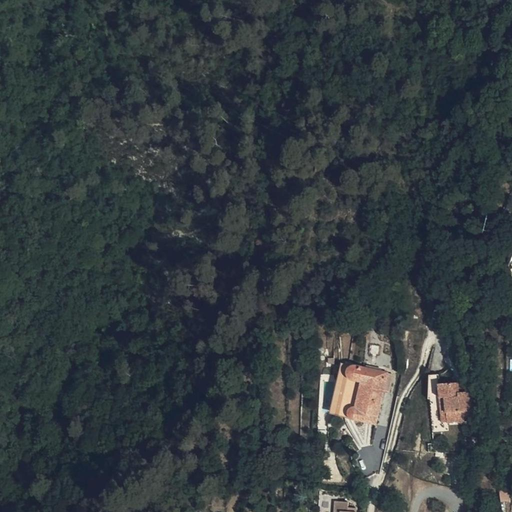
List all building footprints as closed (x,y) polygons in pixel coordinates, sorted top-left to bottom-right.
[(470,362),(467,349),(461,349),(460,361),(470,362)] [(350,369),(354,366),(348,365),(337,416),(351,419),(348,415),(349,411),(352,408),(356,407),(362,383),(354,381),(350,378),(349,373),(350,369)] [(393,374),(354,366),(350,369),(349,373),(350,378),(354,381),(362,383),(356,407),(352,408),(349,411),(348,415),(351,419),(376,425),(383,390),(385,385),(390,386),(393,374)] [(429,399),(441,398),(445,398),(447,422),(463,421),(463,417),(473,416),(471,392),(459,392),(458,383),(440,384),(439,375),(429,376),(429,399)] [(470,382),(458,383),(459,392),(471,392),(470,382)] [(332,411),(334,392),(325,390),(322,410),(332,411)] [(500,491),(501,502),(508,501),(507,491),(500,491)] [(349,502),(338,501),(337,509),(335,509),(334,511),(355,511),(356,508),(348,508),(349,502)]
